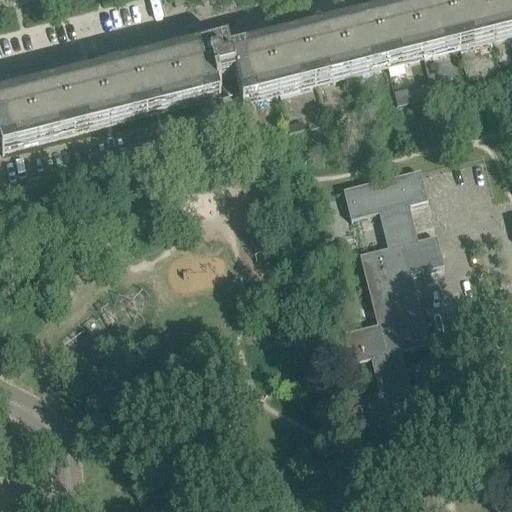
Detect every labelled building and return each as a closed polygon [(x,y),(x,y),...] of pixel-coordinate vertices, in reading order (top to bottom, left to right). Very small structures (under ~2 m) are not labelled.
[(511,0),(494,0),(233,66),(228,48),(206,54),(184,60),(0,106),(0,152),(1,153),(2,159),(4,158),(3,156),(218,102),(219,105),(221,104),(219,100),(238,95),(242,111),(244,111),(242,103),(256,99),(257,104),(300,93),(299,88),(328,81),(329,86),(372,75),(371,70),(386,66),(400,63),(401,68),(445,57),(443,52),(458,48),(472,45),(474,49),(511,39),(511,0)] [(511,78),(510,68),(502,70),(505,82),(511,80),(511,78)] [(429,88),(394,97),(397,111),(433,102),(429,88)] [(302,126),(287,130),(289,138),(305,134),(302,126)] [(351,227),(352,227),(379,220),(389,256),(361,263),(361,262),(360,263),(367,292),(368,292),(378,333),(346,341),(345,341),(352,371),(354,370),(371,365),(380,402),(363,406),(361,406),(369,436),(370,436),(370,435),(444,416),(444,417),(445,417),(438,387),(436,387),(409,394),(400,358),(427,351),(428,352),(429,351),(422,322),(421,322),(411,281),(443,273),(443,274),(444,273),(436,244),(435,244),(417,249),(408,213),(426,208),(427,208),(420,178),(419,179),(345,198),(345,197),(344,198),(351,227)]
